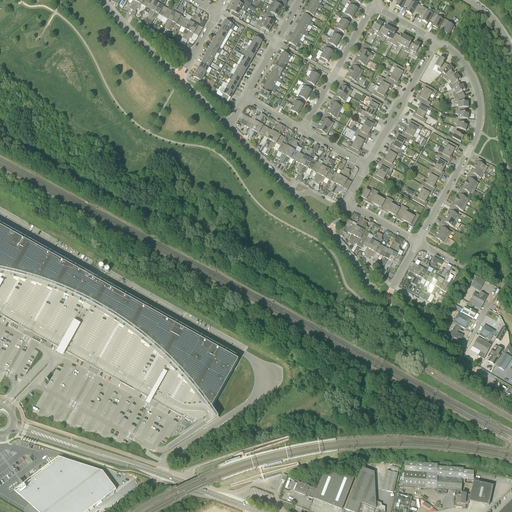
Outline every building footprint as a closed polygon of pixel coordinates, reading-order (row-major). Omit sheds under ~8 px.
[(146,8),(148,3),(142,0),(138,0),(133,11),(135,12),(137,8),(139,10),(142,5),(146,8)] [(150,0),(148,3),(157,8),(161,0),(155,0),(155,2),(151,0),(150,0)] [(161,0),(157,8),(166,13),(168,9),(164,7),(166,2),(164,1),(164,0),(161,0)] [(166,13),(174,18),(181,6),(184,1),(182,0),(180,0),(178,4),(179,5),(177,8),(175,7),(172,11),(168,9),(166,13)] [(234,6),(243,12),(245,13),(249,5),(241,0),(239,3),(236,1),(234,6)] [(273,8),(280,12),(283,7),(280,5),(282,3),(276,0),(273,0),(273,1),(274,6),(273,8)] [(321,2),(317,0),(312,0),(311,3),(322,9),(323,7),(320,5),(321,2)] [(406,5),(409,7),(411,3),(412,1),(412,0),(405,0),(406,0),(405,0),(399,0),(398,1),(396,6),(396,7),(400,10),(400,9),(401,9),(403,6),(405,7),(406,5)] [(357,5),(351,2),(347,9),(355,14),(357,9),(355,8),(357,5)] [(150,21),(157,8),(148,3),(146,8),(150,10),(148,14),(150,16),(148,19),(150,21)] [(321,11),(322,9),(311,3),(308,8),(316,12),(318,9),(321,11)] [(416,6),(411,3),(409,7),(406,12),(412,15),(414,11),(416,13),(416,11),(419,13),(423,7),(417,4),(416,6)] [(174,18),(183,23),(185,19),(181,16),(183,12),(182,11),(184,7),(181,6),(174,18)] [(243,12),(234,6),(231,11),(234,13),(232,16),(239,20),(243,12)] [(280,12),(273,8),(270,6),(266,14),(273,18),(275,15),(277,17),(280,12)] [(423,7),(419,13),(423,15),(422,16),(424,17),(422,21),(427,24),(429,20),(433,15),(432,15),(433,13),(434,12),(433,11),(430,9),(429,9),(428,10),(423,7)] [(163,17),(166,13),(157,8),(150,21),(153,22),(155,18),(157,19),(159,15),(163,17)] [(319,13),(316,12),(308,8),(306,12),(314,17),(315,14),(318,15),(319,13)] [(355,14),(347,9),(343,17),(348,20),(350,17),(352,19),(355,14)] [(168,30),(174,18),(166,13),(163,17),(168,20),(165,24),(167,25),(165,29),(168,30)] [(273,18),(266,14),(264,13),(262,16),(264,17),(261,21),(262,22),(272,27),(274,23),(271,21),(273,18)] [(438,30),(440,26),(443,21),(438,18),(439,16),(433,13),(432,15),(433,15),(429,20),(431,21),(432,20),(435,22),(432,27),(433,27),(433,28),(436,30),(437,29),(438,30)] [(192,28),(199,16),(196,14),(194,18),(192,17),(190,21),(185,19),(183,23),(192,28)] [(304,15),(302,19),(312,26),(313,24),(310,22),(312,19),(304,15)] [(192,28),(201,33),(203,29),(202,28),(198,26),(201,22),(199,21),(201,17),(199,16),(192,28)] [(348,20),(343,17),(339,24),(347,28),(349,23),(347,22),(348,20)] [(181,27),(183,23),(174,18),(168,30),(170,32),(172,28),(174,29),(176,25),(181,27)] [(223,26),(230,30),(233,31),(235,26),(232,25),(234,22),(229,19),(227,22),(225,21),(223,26)] [(312,26),(302,19),(299,24),(307,29),(308,26),(311,27),(312,26)] [(444,19),(443,21),(440,26),(442,27),(443,26),(446,28),(443,33),(448,36),(451,31),(453,32),(455,28),(448,24),(449,22),(444,19)] [(375,31),(378,33),(382,26),(383,24),(378,21),(377,23),(376,23),(375,24),(374,26),(375,26),(373,29),(372,29),(369,34),(372,35),(374,32),(375,32),(375,31)] [(259,27),(257,25),(255,29),(264,34),(266,30),(269,32),(272,27),(262,22),(259,27)] [(185,40),(192,28),(183,23),(181,27),(185,29),(183,34),(185,35),(182,39),(185,40)] [(296,29),(307,35),(308,33),(305,31),(307,29),(299,24),(296,29)] [(347,28),(339,24),(335,31),(340,34),(342,32),(344,33),(347,28)] [(227,34),(230,30),(223,26),(220,30),(227,34)] [(385,28),(382,26),(378,33),(376,35),(381,38),(382,37),(383,36),(384,36),(386,37),(391,28),(386,26),(385,28)] [(201,33),(192,28),(185,40),(187,41),(189,38),(191,39),(194,34),(197,36),(198,37),(201,33)] [(391,28),(386,37),(389,39),(388,40),(389,41),(388,42),(393,45),(398,35),(395,33),(396,31),(391,28)] [(294,34),(301,38),(303,35),(306,37),(307,35),(296,29),(294,34)] [(227,34),(220,30),(217,35),(225,39),(227,34)] [(340,34),(335,31),(331,38),(339,43),(341,38),(339,37),(340,34)] [(262,41),(261,40),(262,38),(257,34),(253,42),(260,46),(262,41)] [(300,41),(301,38),(294,34),(291,39),(299,43),(302,44),(303,43),(300,41)] [(215,40),(222,44),(224,45),(226,40),(225,39),(217,35),(215,40)] [(398,35),(393,45),(397,47),(398,46),(399,46),(400,45),(402,46),(407,38),(403,35),(401,37),(398,35)] [(327,46),(332,49),(334,46),(336,48),(339,43),(331,38),(327,46)] [(407,38),(402,46),(405,48),(405,49),(405,50),(404,51),(409,54),(411,51),(410,51),(414,44),(411,43),(412,40),(407,38)] [(299,43),(291,39),(288,43),(291,45),(289,48),(294,51),(299,43)] [(219,48),(222,44),(215,40),(212,44),(219,48)] [(250,47),(257,51),(260,46),(253,42),(250,47)] [(415,42),(414,44),(410,51),(411,51),(413,52),(413,53),(413,54),(412,56),(417,58),(422,49),(419,47),(420,45),(415,42)] [(358,55),(369,61),(372,55),(367,52),(370,47),(364,43),(360,51),(361,51),(358,55)] [(209,49),(217,53),(220,55),(223,50),(219,48),(212,44),(209,49)] [(327,46),(323,53),(330,57),(333,52),(331,51),(332,49),(327,46)] [(247,52),(254,56),(257,51),(250,47),(247,52)] [(214,58),(217,53),(209,49),(207,54),(214,58)] [(280,58),(288,62),(292,54),(287,51),(285,54),(283,53),(280,58)] [(252,60),(254,56),(247,52),(245,56),(252,60)] [(330,57),(323,53),(319,60),(324,63),(325,61),(328,62),(330,57)] [(214,58),(207,54),(204,59),(211,63),(214,58)] [(366,66),(369,61),(358,55),(357,58),(356,58),(353,62),(359,66),(361,63),(366,66)] [(249,65),(252,60),(245,56),(242,61),(249,65)] [(291,63),(288,62),(280,58),(278,62),(286,67),(287,64),(290,65),(291,63)] [(443,73),(449,66),(443,63),(445,60),(440,58),(435,66),(438,68),(437,69),(437,70),(437,71),(442,74),(443,73)] [(202,63),(209,67),(211,63),(204,59),(202,63)] [(249,65),(242,61),(239,66),(246,70),(249,65)] [(286,67),(278,62),(275,67),(286,73),(287,71),(284,69),(286,67)] [(359,66),(353,62),(351,67),(352,67),(350,71),(360,77),(363,71),(358,68),(359,66)] [(199,68),(206,72),(209,67),(202,63),(199,68)] [(395,69),(393,74),(400,78),(402,75),(404,75),(407,71),(394,64),(392,67),(395,69)] [(450,65),(449,66),(443,73),(445,75),(444,75),(444,76),(443,77),(447,82),(449,80),(456,76),(452,72),(454,70),(450,65)] [(246,70),(239,66),(237,71),(244,75),(246,70)] [(286,73),(275,67),(272,72),(280,76),(282,73),(285,75),(286,73)] [(203,77),(206,72),(199,68),(196,73),(203,77)] [(309,77),(317,81),(320,76),(317,75),(319,73),(313,70),(309,77)] [(237,71),(234,75),(241,79),(244,75),(237,71)] [(360,77),(350,71),(347,75),(347,74),(344,79),(350,82),(352,80),(357,83),(360,77)] [(270,76),(281,82),(282,81),(279,79),(280,76),(272,72),(270,76)] [(206,78),(203,77),(196,73),(193,78),(195,79),(194,82),(199,85),(200,83),(200,84),(201,84),(202,84),(202,83),(203,83),(206,78)] [(400,78),(393,74),(390,78),(387,77),(385,80),(393,85),(397,87),(400,82),(399,81),(400,78)] [(234,75),(231,80),(238,84),(241,79),(234,75)] [(456,76),(449,80),(451,83),(450,83),(450,84),(448,85),(451,90),(454,89),(461,86),(458,81),(460,79),(457,75),(456,76)] [(267,81),(275,85),(277,83),(279,84),(281,82),(270,76),(267,81)] [(314,86),(317,81),(309,77),(305,84),(311,87),(312,85),(314,86)] [(391,89),(393,85),(385,80),(381,78),(379,81),(382,83),(379,88),(387,92),(389,89),(391,89)] [(229,85),(236,89),(238,84),(231,80),(229,85)] [(265,86),(275,92),(276,90),(273,88),(275,85),(267,81),(265,86)] [(338,91),(349,97),(352,91),(347,88),(348,86),(342,82),(340,87),(338,91)] [(236,89),(229,85),(226,83),(224,88),(233,94),(236,89)] [(311,87),(305,84),(301,91),(309,96),(312,91),(309,90),(311,87)] [(423,91),(422,93),(430,97),(432,94),(435,95),(437,92),(425,85),(422,89),(423,91)] [(461,86),(454,89),(455,92),(454,92),(453,93),(452,94),(454,99),(465,97),(463,91),(465,90),(463,85),(461,86)] [(262,90),(270,95),(271,92),(274,94),(275,92),(265,86),(262,90)] [(233,94),(224,88),(221,87),(217,95),(227,100),(229,97),(230,98),(233,94)] [(387,92),(379,88),(377,92),(374,91),(372,94),(384,101),(387,96),(385,95),(387,92)] [(267,100),(270,95),(262,90),(259,95),(267,100)] [(309,96),(301,91),(297,99),(302,102),(304,99),(306,101),(309,96)] [(346,102),(349,97),(338,91),(336,95),(335,94),(333,99),(339,102),(341,100),(346,102)] [(430,97),(422,93),(421,96),(419,95),(416,100),(420,102),(428,107),(429,106),(431,103),(428,101),(430,97)] [(465,97),(454,99),(455,105),(456,105),(457,105),(458,105),(458,108),(466,108),(468,108),(468,102),(465,102),(465,97)] [(368,108),(376,112),(377,109),(379,110),(382,105),(370,98),(368,101),(371,103),(368,108)] [(293,106),(301,110),(303,105),(301,104),(302,102),(297,99),(293,106)] [(339,102),(333,99),(330,103),(331,104),(329,107),(340,113),(343,108),(338,105),(339,102)] [(433,109),(429,106),(428,107),(420,102),(418,106),(419,108),(418,110),(426,115),(428,111),(431,112),(433,109)] [(298,115),(301,110),(293,106),(290,111),(298,115)] [(340,113),(329,107),(327,111),(326,111),(324,115),(330,118),(331,116),(337,119),(340,113)] [(374,115),(376,112),(368,108),(365,112),(362,111),(360,114),(364,117),(373,121),(375,116),(374,115)] [(466,108),(458,108),(456,108),(455,114),(457,114),(457,115),(458,115),(458,118),(466,120),(468,120),(469,114),(466,114),(466,108)] [(426,115),(418,110),(416,113),(414,112),(414,113),(412,117),(424,124),(426,120),(423,118),(426,115)] [(243,120),(257,128),(264,115),(261,114),(259,118),(255,116),(253,116),(252,119),(245,116),(243,120)] [(264,115),(257,128),(265,132),(268,128),(263,126),(266,121),(264,120),(266,117),(264,115)] [(320,124),(331,129),(334,124),(329,121),(330,118),(324,115),(321,119),(322,120),(320,124)] [(377,123),(373,121),(364,117),(363,120),(365,122),(363,126),(371,131),(372,128),(374,128),(377,123)] [(466,120),(458,118),(456,118),(454,124),(455,124),(456,125),(457,125),(456,128),(464,131),(466,131),(467,126),(465,125),(466,120)] [(257,128),(243,120),(240,124),(250,129),(248,134),(250,135),(248,139),(250,140),(257,128)] [(407,129),(415,133),(417,129),(420,131),(422,127),(410,120),(407,125),(409,126),(407,129)] [(265,132),(274,137),(281,125),(279,124),(277,127),(275,126),(272,131),(268,128),(265,132)] [(327,135),(331,129),(320,124),(318,127),(317,127),(315,131),(321,135),(322,132),(327,135)] [(281,125),(274,137),(283,142),(285,138),(281,136),(285,128),(281,125)] [(371,131),(363,126),(360,131),(357,129),(355,133),(368,140),(370,135),(369,134),(371,131)] [(464,131),(456,128),(454,127),(451,133),(452,133),(453,134),(454,135),(452,138),(461,143),(464,138),(461,136),(464,131)] [(257,128),(250,140),(252,141),(254,138),(256,139),(259,134),(263,137),(265,132),(257,128)] [(413,137),(415,133),(407,129),(406,131),(404,131),(402,135),(410,140),(414,142),(416,139),(413,137)] [(265,148),(267,150),(274,137),(265,132),(263,137),(268,139),(265,144),(267,145),(265,148)] [(354,143),(362,147),(363,144),(365,144),(368,140),(355,133),(353,136),(356,138),(354,143)] [(408,144),(410,140),(402,135),(397,133),(395,137),(396,139),(395,141),(403,146),(405,142),(408,144)] [(274,137),(267,150),(270,151),(272,147),(274,148),(276,144),(281,146),(282,143),(283,142),(274,137)] [(281,146),(280,147),(289,152),(295,140),(293,139),(291,142),(289,141),(287,146),(282,143),(281,146)] [(295,140),(289,152),(297,157),(300,153),(295,151),(298,146),(296,145),(298,141),(295,140)] [(444,150),(452,154),(454,151),(456,152),(458,147),(446,140),(444,144),(447,146),(444,150)] [(403,146),(395,141),(393,144),(392,143),(389,148),(401,155),(403,151),(400,150),(403,146)] [(360,150),(362,147),(354,143),(351,147),(348,146),(346,149),(359,156),(361,151),(360,150)] [(289,152),(280,147),(277,152),(282,154),(279,159),(281,160),(279,163),(282,165),(289,152)] [(387,156),(394,161),(396,157),(399,158),(401,155),(389,148),(387,152),(388,154),(387,156)] [(300,153),(297,157),(306,162),(313,150),(310,149),(308,152),(306,151),(304,156),(300,153)] [(313,150),(306,162),(315,167),(317,163),(315,162),(316,161),(317,161),(318,159),(318,157),(313,155),(315,151),(313,150)] [(437,155),(450,162),(452,158),(451,157),(452,154),(444,150),(442,153),(439,152),(437,155)] [(289,152),(282,165),(284,166),(286,162),(288,163),(291,159),(295,161),(297,157),(289,152)] [(447,167),(450,162),(437,155),(435,159),(438,161),(436,164),(444,169),(445,166),(447,167)] [(381,163),(393,170),(395,166),(392,164),(394,161),(387,156),(385,159),(383,158),(381,163)] [(306,162),(297,157),(295,161),(299,164),(297,168),(299,169),(297,173),(299,174),(306,162)] [(317,163),(315,167),(323,172),(330,160),(328,158),(326,162),(324,161),(321,165),(317,163)] [(476,163),(474,167),(484,173),(488,167),(482,165),(484,162),(478,158),(475,163),(476,163)] [(332,177),(334,173),(332,171),(334,167),(332,166),(334,162),(330,160),(323,172),(332,177)] [(315,167),(306,162),(299,174),(301,176),(304,172),(305,173),(308,169),(312,171),(315,167)] [(378,171),(386,175),(388,172),(391,173),(393,170),(381,163),(378,167),(380,168),(378,171)] [(444,169),(436,164),(434,168),(431,167),(429,170),(441,177),(444,173),(442,171),(444,169)] [(323,172),(315,167),(312,171),(317,174),(314,178),(316,179),(314,183),(316,184),(323,172)] [(484,173),(474,167),(472,171),(471,170),(469,175),(475,178),(476,176),(481,179),(484,173)] [(341,182),(348,169),(345,168),(344,170),(343,171),(341,170),(339,175),(334,173),(332,177),(341,182)] [(341,182),(350,187),(352,182),(347,180),(350,175),(348,174),(349,173),(350,171),(348,169),(341,182)] [(428,179),(436,184),(437,181),(439,182),(441,177),(429,170),(427,174),(430,175),(428,179)] [(384,179),(386,175),(378,171),(377,174),(375,173),(372,178),(385,185),(387,181),(384,179)] [(332,177),(323,172),(316,184),(319,185),(321,182),(323,183),(325,178),(330,181),(332,177)] [(475,178),(469,175),(466,179),(467,180),(465,183),(475,189),(478,184),(473,181),(475,178)] [(334,194),(341,182),(332,177),(330,181),(334,183),(332,188),(333,189),(331,192),(334,194)] [(421,185),(433,192),(436,188),(434,186),(436,184),(428,179),(426,183),(423,181),(421,185)] [(350,187),(341,182),(334,194),(336,195),(338,193),(339,191),(340,192),(343,188),(347,190),(350,187)] [(475,189),(465,183),(463,187),(462,187),(459,191),(466,195),(467,192),(472,195),(475,189)] [(419,194),(427,198),(429,196),(431,196),(433,192),(421,185),(419,189),(422,190),(419,194)] [(363,201),(368,203),(375,191),(371,189),(370,192),(366,190),(361,197),(364,199),(363,201)] [(375,191),(368,203),(372,206),(374,204),(376,206),(381,198),(377,196),(378,193),(375,191)] [(466,195),(459,191),(457,196),(458,196),(456,200),(466,206),(469,200),(464,197),(466,195)] [(426,201),(427,198),(419,194),(417,198),(414,196),(412,200),(425,207),(427,202),(426,201)] [(383,211),(390,199),(386,197),(384,200),(381,198),(376,206),(379,207),(378,209),(383,211)] [(391,214),(395,206),(392,204),(393,201),(390,199),(383,211),(387,214),(389,213),(391,214)] [(466,206),(456,200),(454,203),(453,203),(450,207),(456,211),(458,208),(463,211),(466,206)] [(398,220),(404,207),(401,205),(399,208),(395,206),(391,214),(394,215),(393,217),(398,220)] [(406,222),(410,215),(406,212),(408,209),(404,207),(398,220),(402,222),(403,221),(406,222)] [(456,211),(450,207),(448,212),(449,212),(447,216),(457,222),(460,216),(455,213),(456,211)] [(414,217),(410,215),(406,222),(408,224),(408,226),(412,228),(419,216),(416,214),(414,217)] [(457,222),(447,216),(444,220),(444,219),(441,224),(447,227),(449,225),(454,228),(457,222)] [(358,233),(365,221),(362,219),(360,223),(358,222),(356,226),(352,224),(353,222),(349,220),(346,226),(358,233)] [(367,222),(365,221),(358,233),(367,238),(367,237),(369,234),(365,231),(367,227),(365,226),(367,222)] [(447,227),(441,224),(439,228),(439,229),(437,232),(448,238),(451,233),(446,230),(447,227)] [(0,315),(61,349),(149,399),(152,394),(155,395),(152,400),(182,417),(183,415),(186,417),(185,419),(193,423),(192,425),(188,423),(182,434),(182,435),(183,436),(204,422),(206,425),(218,418),(219,417),(212,408),(239,360),(0,226),(0,315)] [(358,233),(346,226),(342,232),(347,234),(348,233),(351,235),(349,239),(351,240),(349,244),(351,245),(358,233)] [(448,238),(437,232),(435,236),(434,236),(432,240),(438,244),(440,241),(445,244),(448,238)] [(364,242),(365,241),(367,238),(358,233),(351,245),(349,248),(351,250),(355,243),(357,244),(360,240),(364,242)] [(371,240),(367,237),(367,238),(365,241),(373,246),(380,234),(378,233),(376,236),(374,235),(371,240)] [(380,234),(373,246),(382,251),(384,247),(380,245),(382,240),(380,239),(382,235),(380,234)] [(398,237),(395,242),(402,245),(404,239),(398,237)] [(373,246),(365,241),(364,242),(362,245),(367,248),(364,252),(366,254),(364,257),(366,259),(373,246)] [(384,247),(382,251),(391,256),(397,244),(395,243),(393,246),(391,245),(389,250),(384,247)] [(397,244),(391,256),(401,262),(403,258),(397,254),(400,250),(398,249),(400,245),(397,244)] [(373,246),(366,259),(369,260),(371,256),(373,257),(375,253),(380,255),(382,251),(373,246)] [(391,256),(382,251),(380,255),(384,258),(381,262),(383,263),(381,267),(384,268),(391,256)] [(391,256),(384,268),(386,270),(388,266),(390,267),(393,263),(399,266),(401,262),(391,256)] [(414,264),(411,268),(420,273),(427,260),(425,259),(423,263),(421,262),(418,266),(414,264)] [(427,260),(420,273),(429,278),(431,273),(427,271),(429,267),(427,265),(429,262),(427,260)] [(420,273),(411,268),(410,267),(407,271),(414,274),(411,279),(413,280),(411,284),(413,285),(420,273)] [(429,278),(438,282),(444,270),(442,269),(440,273),(438,271),(435,276),(431,273),(429,278)] [(438,282),(446,287),(449,283),(444,281),(447,276),(445,275),(447,272),(444,270),(438,282)] [(420,273),(413,285),(416,286),(418,283),(420,284),(422,279),(427,282),(429,278),(420,273)] [(474,282),(482,286),(485,281),(477,276),(474,282)] [(431,295),(438,282),(429,278),(427,282),(429,283),(427,287),(429,288),(428,289),(430,290),(428,293),(431,295)] [(438,282),(431,295),(433,296),(435,292),(437,293),(440,289),(444,291),(446,287),(438,282)] [(471,287),(479,292),(482,287),(482,286),(474,282),(471,287)] [(471,293),(469,299),(480,306),(485,295),(479,292),(477,296),(471,293)] [(465,308),(462,306),(458,313),(469,319),(473,313),(467,310),(465,308)] [(470,321),(457,314),(453,321),(466,328),(470,321)] [(492,330),(481,325),(477,333),(488,338),(492,330)] [(500,342),(506,331),(502,328),(496,339),(500,342)] [(462,336),(451,330),(449,336),(460,342),(462,336)] [(475,338),(471,346),(485,353),(489,346),(475,338)] [(486,361),(493,365),(502,351),(495,347),(486,361)] [(497,367),(503,371),(511,359),(505,355),(497,367)] [(61,458),(16,492),(38,511),(86,511),(116,489),(103,471),(61,458)] [(376,504),(374,462),(364,462),(345,510),(351,511),(385,511),(387,508),(376,504)] [(455,496),(457,496),(460,496),(460,493),(461,493),(462,483),(465,483),(467,483),(467,480),(473,481),(474,471),(463,470),(463,468),(437,466),(438,464),(405,462),(404,472),(403,487),(434,489),(438,490),(455,491),(455,496)] [(387,471),(382,490),(393,493),(398,473),(387,471)] [(322,476),(317,489),(315,494),(313,500),(342,510),(354,478),(340,473),(339,476),(333,474),(322,476)] [(471,491),(471,494),(469,501),(489,505),(493,486),(473,481),(472,487),(471,491)] [(294,491),(313,500),(315,494),(317,489),(298,482),(294,491)] [(408,511),(411,501),(412,497),(396,493),(395,497),(391,511),(408,511)] [(469,504),(469,501),(471,494),(461,494),(461,493),(460,493),(460,496),(457,496),(457,503),(465,504),(465,503),(469,504)] [(511,511),(511,500),(499,511),(511,511)]
